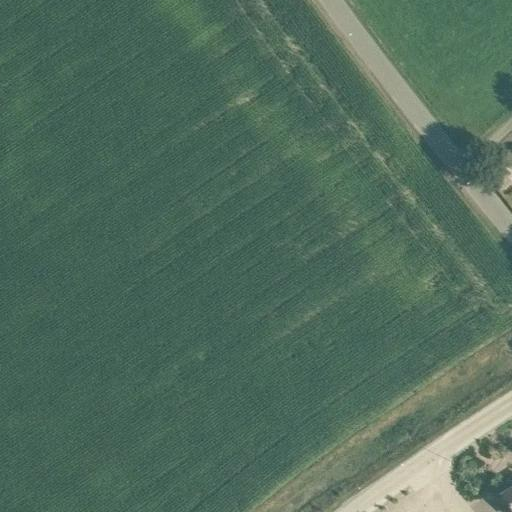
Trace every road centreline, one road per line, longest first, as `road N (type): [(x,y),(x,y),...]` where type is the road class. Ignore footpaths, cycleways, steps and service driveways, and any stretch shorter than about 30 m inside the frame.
road 1 (unclassified): [(467,164),(347,0)]
road 2 (unclassified): [(358,511),(511,407)]
